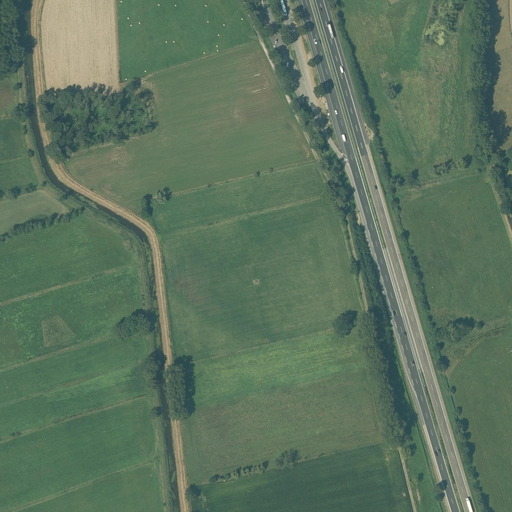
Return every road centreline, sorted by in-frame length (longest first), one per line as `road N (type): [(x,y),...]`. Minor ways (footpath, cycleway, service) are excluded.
road 1 (track): [(414,511),(342,208),(241,0)]
road 2 (motorway): [(467,511),(318,0)]
road 3 (motorway): [(357,179),(455,511)]
road 4 (motorway): [(303,0),(357,179)]
